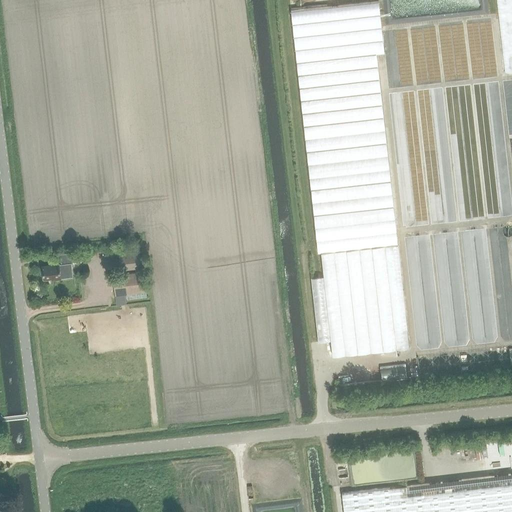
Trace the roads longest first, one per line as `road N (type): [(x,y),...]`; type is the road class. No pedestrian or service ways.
road 1 (unclassified): [(39,459),(511,411)]
road 2 (tertiary): [(39,459),(0,130)]
